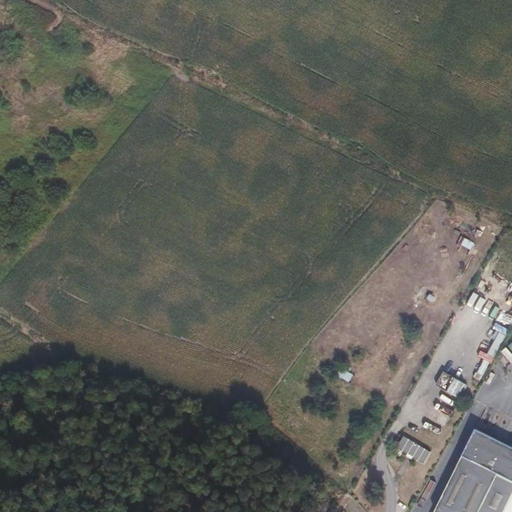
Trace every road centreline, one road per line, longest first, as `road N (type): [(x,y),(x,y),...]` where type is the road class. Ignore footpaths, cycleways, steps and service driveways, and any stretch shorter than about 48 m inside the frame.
road 1 (track): [(489,220),(28,0)]
road 2 (track): [(0,308),(259,418),(356,511)]
road 3 (track): [(336,488),(489,220)]
